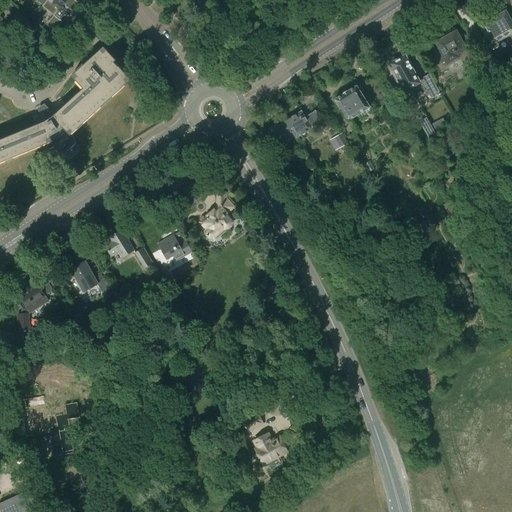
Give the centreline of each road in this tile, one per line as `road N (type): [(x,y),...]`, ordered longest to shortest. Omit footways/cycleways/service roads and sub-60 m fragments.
road 1 (tertiary): [(387,464),(327,314),(223,128)]
road 2 (tertiary): [(0,250),(194,122)]
road 3 (tertiary): [(233,104),(392,0)]
